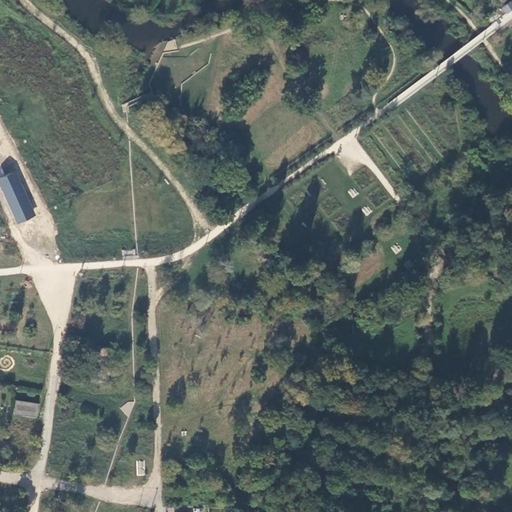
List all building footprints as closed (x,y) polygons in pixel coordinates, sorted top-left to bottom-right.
[(511,3),(509,0),(500,7),(506,14),(511,8),(511,3)] [(16,171),(0,177),(0,183),(18,224),(35,216),(16,171)] [(163,335),(178,333),(176,324),(162,326),(163,335)] [(167,358),(194,358),(194,340),(167,340),(167,358)] [(111,349),(68,343),(66,356),(74,358),(74,357),(109,362),(111,349)] [(107,385),(109,366),(102,365),(100,376),(97,376),(96,383),(107,385)] [(10,415),(33,419),(34,405),(12,402),(10,415)]
